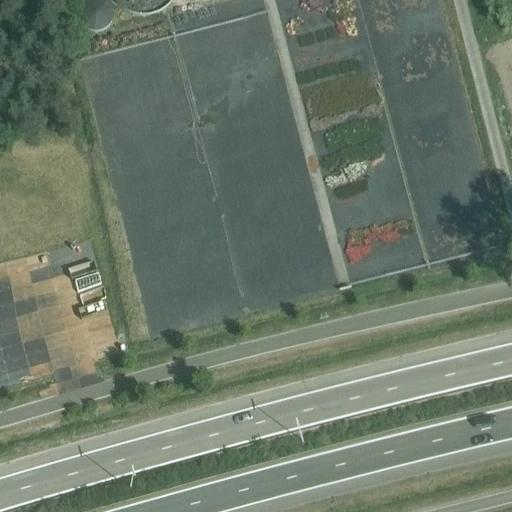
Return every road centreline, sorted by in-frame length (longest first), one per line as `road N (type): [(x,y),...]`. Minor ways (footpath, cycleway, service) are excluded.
road 1 (motorway): [(511,362),(0,497)]
road 2 (tertiary): [(511,296),(243,355),(0,422)]
road 3 (motorway): [(164,511),(511,424)]
road 4 (unclassified): [(457,0),(511,211)]
